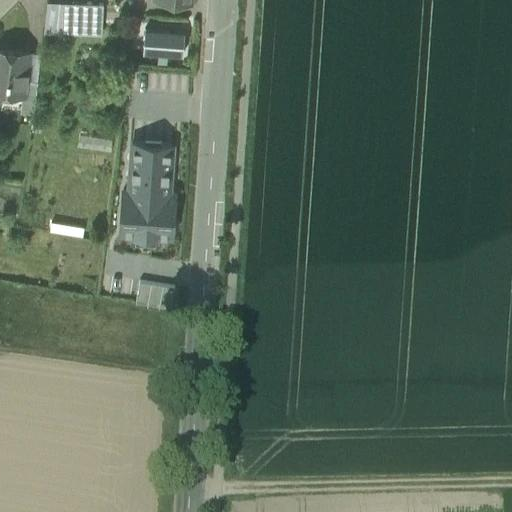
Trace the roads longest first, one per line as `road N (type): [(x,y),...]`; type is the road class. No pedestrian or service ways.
road 1 (unclassified): [(188,511),(224,0)]
road 2 (track): [(189,491),(511,478)]
